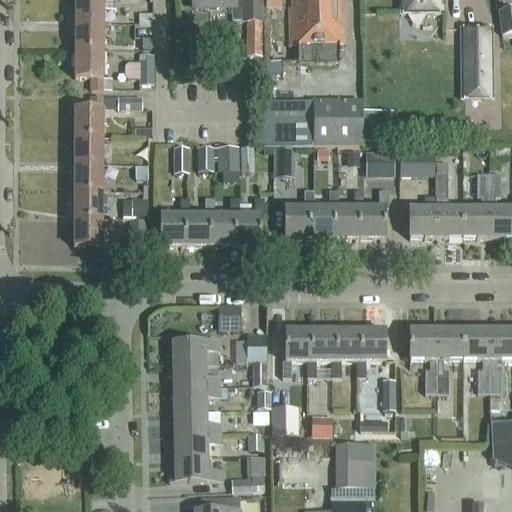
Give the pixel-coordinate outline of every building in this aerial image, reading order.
[(103,0),(75,0),(75,27),(103,28),(103,15),(115,15),(115,1),(103,1),(103,0)] [(260,0),(191,0),(192,10),(231,10),(231,25),(246,25),(247,61),(262,60),(260,0)] [(281,11),(280,0),(264,0),(265,11),(281,11)] [(343,48),(344,4),(340,4),(339,0),(290,0),(291,11),(288,11),(288,49),(296,49),(296,69),(337,69),(337,48),(343,48)] [(400,0),(400,18),(444,17),(444,8),(441,8),(441,4),(444,4),(443,0),(400,0)] [(511,13),(498,15),(502,40),(511,38),(511,13)] [(126,19),(126,28),(138,28),(138,19),(126,19)] [(75,27),(74,54),(103,55),(103,43),(103,28),(75,27)] [(463,32),(464,104),(495,103),(494,31),(463,32)] [(142,43),(142,55),(154,55),(154,43),(142,43)] [(102,82),(102,80),(102,55),(74,54),(74,82),(90,82),(90,94),(111,94),(111,84),(101,84),(101,82),(102,82)] [(154,90),(154,59),(138,59),(138,66),(127,66),(124,70),(124,79),(127,83),(138,83),(138,90),(154,90)] [(102,114),(101,114),(101,102),(90,102),(90,114),(74,114),(74,141),(102,142),(102,114)] [(141,116),(142,103),(117,103),(117,115),(141,116)] [(265,104),(265,150),(361,150),(361,104),(265,104)] [(74,141),(74,169),(102,169),(102,142),(74,141)] [(174,152),(174,178),(188,178),(188,152),(174,152)] [(197,176),(213,176),(213,152),(197,152),(197,176)] [(238,152),(221,152),(222,176),(238,176),(238,152)] [(253,152),(240,152),(240,179),(253,178),(253,152)] [(294,153),(273,153),(274,182),(294,182),(294,153)] [(328,153),(317,153),(316,165),(328,166),(328,153)] [(359,167),(359,155),(346,155),(346,167),(359,167)] [(365,157),(365,182),(393,182),(393,159),(377,159),(377,157),(365,157)] [(432,158),(398,158),(398,178),(432,178),(432,158)] [(434,202),(434,203),(443,203),(446,202),(446,179),(446,168),(434,168),(434,179),(434,202)] [(74,169),(73,196),(101,196),(110,196),(110,183),(102,183),(102,169),(74,169)] [(488,180),(476,180),(477,204),(478,204),(488,204),(488,180)] [(488,180),(488,204),(495,204),(500,204),(500,180),(488,180)] [(73,196),(73,223),(101,224),(101,196),(73,196)] [(308,243),(308,212),(312,212),(312,196),(303,196),(303,212),(284,212),(284,243),(308,243)] [(327,212),(312,212),(308,212),(308,243),(333,243),(333,212),(336,212),(336,196),(327,196),(327,212)] [(336,212),(333,212),(333,243),(358,243),(358,212),(362,212),(362,196),(352,196),(352,212),(336,212)] [(362,212),(358,212),(358,243),(383,243),(383,214),(387,214),(387,196),(377,196),(377,212),(362,212)] [(147,203),(131,202),(131,221),(147,221),(147,203)] [(434,203),(434,202),(423,202),(423,213),(407,213),(407,244),(434,244),(434,213),(434,203)] [(434,203),(434,213),(434,244),(461,244),(461,213),(443,213),(443,203),(434,203)] [(185,251),(185,219),(189,219),(189,204),(180,204),(180,220),(160,220),(160,251),(185,251)] [(205,219),(189,219),(185,219),(185,251),(210,251),(210,219),(214,220),(214,204),(205,204),(205,219)] [(214,220),(210,219),(210,251),(235,251),(235,220),(238,220),(238,204),(229,204),(229,220),(214,220)] [(238,220),(235,220),(235,251),(259,251),(259,221),(264,221),(264,204),(254,204),(254,220),(238,220)] [(461,213),(461,244),(488,244),(488,213),(488,204),(478,204),(478,213),(461,213)] [(488,213),(488,244),(511,243),(511,213),(495,213),(495,204),(488,204),(488,213)] [(100,263),(100,251),(101,251),(101,224),(73,223),(73,251),(89,251),(89,263),(100,263)] [(128,225),(127,246),(143,246),(143,225),(128,225)] [(218,330),(240,330),(240,315),(218,315),(218,330)] [(511,334),(488,335),(488,365),(495,365),(511,365),(511,334)] [(311,336),(311,367),(306,367),(307,382),(315,382),(315,367),(331,366),(336,366),(336,335),(311,336)] [(336,335),(336,366),(331,366),(331,382),(341,382),(341,366),(356,366),(361,366),(361,335),(336,335)] [(361,335),(361,366),(356,366),(357,382),(366,382),(365,366),(386,366),(386,335),(361,335)] [(409,335),(409,365),(429,365),(429,376),(435,376),(435,365),(435,335),(409,335)] [(462,365),(462,335),(435,335),(435,365),(462,365)] [(462,335),(462,365),(482,365),(488,365),(488,335),(462,335)] [(306,367),(311,367),(311,336),(286,336),(286,365),(283,365),(283,383),(291,382),(291,367),(306,367)] [(246,343),(246,367),(270,367),(270,342),(246,343)] [(166,347),(166,371),(204,371),(218,370),(218,346),(203,346),(166,347)] [(266,369),(252,369),(252,391),(266,391),(266,369)] [(172,394),(219,393),(218,383),(205,383),(204,371),(166,371),(167,381),(172,381),(172,394)] [(424,376),(424,399),(436,399),(436,376),(435,376),(429,376),(424,376)] [(436,376),(436,399),(447,399),(447,376),(436,376)] [(477,376),(477,399),(488,399),(488,376),(481,376),(477,376)] [(488,376),(488,399),(500,399),(500,376),(495,376),(488,376)] [(395,384),(382,384),(381,415),(395,415),(395,384)] [(167,408),(167,418),(206,417),(205,405),(219,405),(219,393),(172,394),(173,408),(167,408)] [(270,416),(270,398),(257,397),(256,416),(270,416)] [(273,412),(274,442),(296,441),(295,412),(273,412)] [(269,416),(252,416),(252,429),(268,429),(269,416)] [(206,417),(167,418),(167,430),(173,430),(173,442),(219,441),(219,429),(219,417),(206,417)] [(311,420),(310,441),(331,442),(332,421),(311,420)] [(408,423),(400,424),(400,436),(400,442),(414,442),(414,435),(409,435),(408,423)] [(373,425),(359,425),(360,438),(374,438),(373,425)] [(511,426),(489,428),(491,465),(511,474),(511,426)] [(263,456),(263,439),(247,439),(247,457),(263,456)] [(168,455),(168,465),(206,465),(206,452),(220,451),(219,441),(173,442),(173,455),(168,455)] [(374,491),(375,447),(335,446),(334,490),(374,491)] [(168,465),(168,489),(220,488),(220,476),(206,476),(206,465),(168,465)] [(264,496),(263,479),(250,480),(251,483),(230,484),(231,497),(264,496)] [(239,511),(239,503),(201,504),(201,505),(203,505),(203,511),(239,511)]
